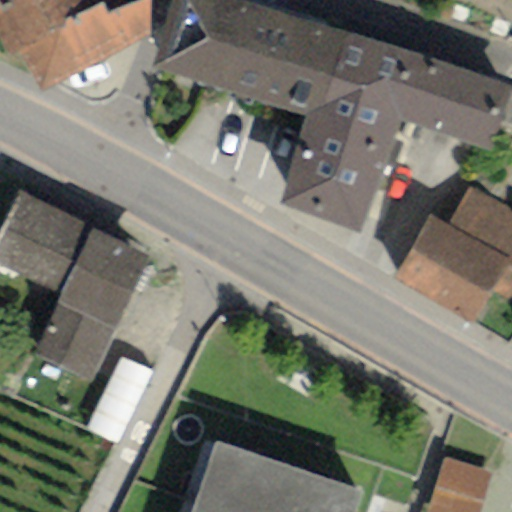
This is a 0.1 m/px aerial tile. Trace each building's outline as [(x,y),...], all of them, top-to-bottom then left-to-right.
[(13,8),(0,14),(0,35),(10,59),(23,54),(39,88),(148,33),(149,0),(9,0),(9,1),(13,8)] [(0,0),(0,14),(13,8),(9,1),(9,0),(0,0)] [(260,6),(238,0),(171,0),(153,71),(236,93),(260,6)] [(346,34),(260,6),(236,93),(306,116),(315,118),(346,34)] [(511,91),(511,87),(346,34),(315,118),(306,116),(280,208),(360,234),(397,121),(493,150),(502,121),(511,93),(511,91)] [(511,93),(502,121),(511,124),(511,93)] [(511,215),(467,189),(447,224),(430,214),(392,280),(470,325),(489,293),(508,304),(511,297),(511,215)] [(149,255),(17,193),(0,228),(0,267),(61,297),(33,354),(89,381),(149,255)] [(358,511),(365,494),(212,442),(188,511),(358,511)] [(479,511),(491,474),(444,460),(428,511),(479,511)]
